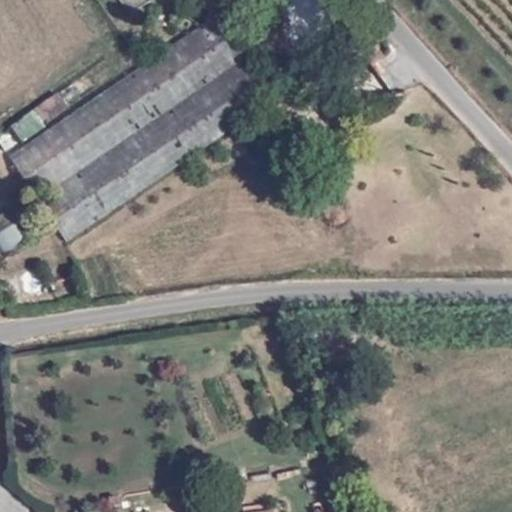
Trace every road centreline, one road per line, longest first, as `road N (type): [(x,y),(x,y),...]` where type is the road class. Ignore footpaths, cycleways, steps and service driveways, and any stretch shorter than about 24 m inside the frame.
road 1 (unclassified): [(511,289),(310,290),(0,328)]
road 2 (unclassified): [(370,0),(511,155)]
